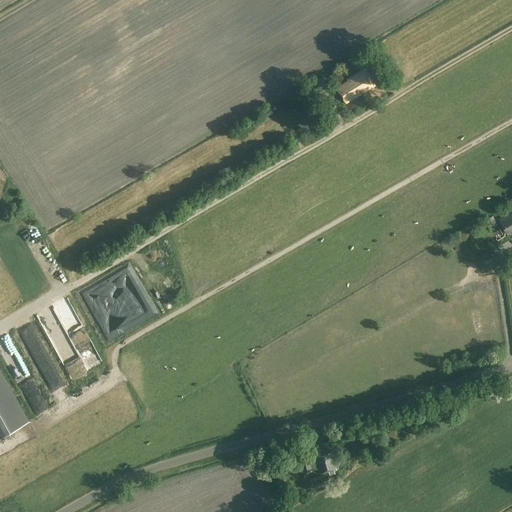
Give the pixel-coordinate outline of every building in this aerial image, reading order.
[(353,67),(354,67),(363,61),(359,54),(349,60),(353,67)] [(337,88),(343,100),(362,88),(364,91),(374,85),(364,70),(349,79),(350,80),(337,88)] [(309,99),(328,88),(322,77),(303,88),(309,99)] [(511,210),(499,219),(508,233),(511,230),(511,210)] [(71,325),(84,352),(93,348),(80,321),(71,325)] [(29,337),(25,339),(35,357),(48,350),(43,340),(39,342),(29,323),(23,326),(29,337)] [(0,438),(29,422),(0,370),(0,438)] [(61,376),(49,380),(54,395),(67,391),(61,376)] [(336,470),(332,453),(318,456),(319,459),(316,459),(316,460),(310,462),(309,459),(300,461),(303,472),(318,469),(320,474),(336,470)] [(314,489),(323,486),(323,484),(329,482),(328,477),(311,482),(314,489)]
